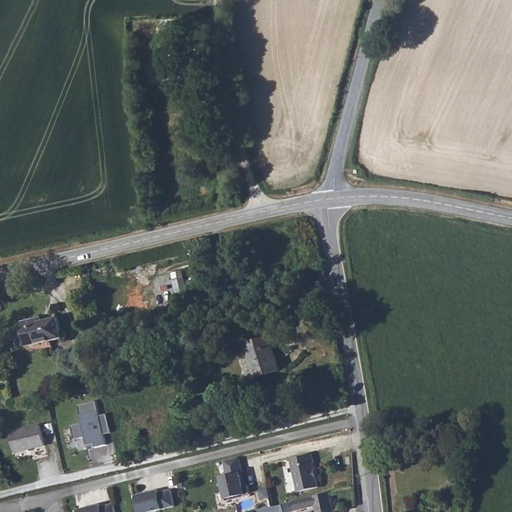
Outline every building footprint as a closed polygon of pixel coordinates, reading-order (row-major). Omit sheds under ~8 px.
[(182,270),(172,272),(177,291),(187,289),(182,270)] [(54,319),(38,323),(36,319),(18,324),(25,352),(48,350),(47,342),(60,339),(54,319)] [(280,370),(268,334),(245,342),(256,377),(280,370)] [(100,415),(97,401),(78,405),(83,423),(70,426),(74,442),(86,439),(88,450),(106,445),(103,434),(112,432),(107,414),(100,415)] [(45,445),(40,424),(8,432),(13,453),(45,445)] [(317,453),(296,458),(304,491),(324,486),(318,461),(319,461),(317,453)] [(242,471),(239,458),(224,461),(228,476),(222,478),(227,500),(245,496),(239,473),(242,471)] [(136,494),(140,511),(147,511),(176,505),(172,488),(160,491),(159,489),(136,494)] [(342,509),(338,490),(301,499),(303,509),(324,505),(325,511),(349,511),(348,508),(342,509)] [(116,511),(115,502),(102,505),(101,503),(79,508),(79,511),(116,511)]
